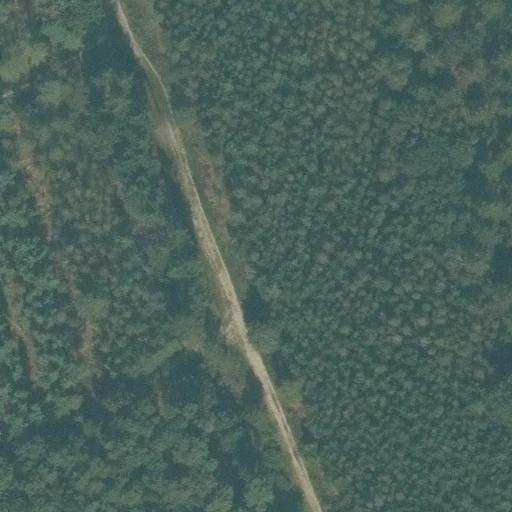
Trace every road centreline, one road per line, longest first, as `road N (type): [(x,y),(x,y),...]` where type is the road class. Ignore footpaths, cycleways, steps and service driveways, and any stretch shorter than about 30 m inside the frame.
road 1 (track): [(314,511),(122,39)]
road 2 (track): [(390,0),(511,317)]
road 3 (track): [(0,96),(122,39)]
